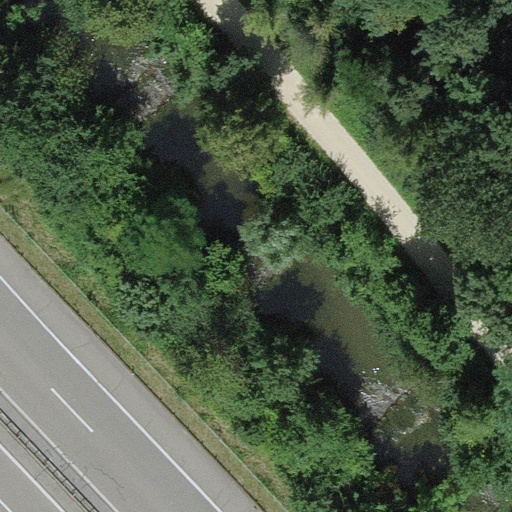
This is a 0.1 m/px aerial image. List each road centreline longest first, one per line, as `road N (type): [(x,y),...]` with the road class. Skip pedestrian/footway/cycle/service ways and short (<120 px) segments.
road 1 (track): [(190,0),(511,366)]
road 2 (motorway): [(172,511),(0,329)]
